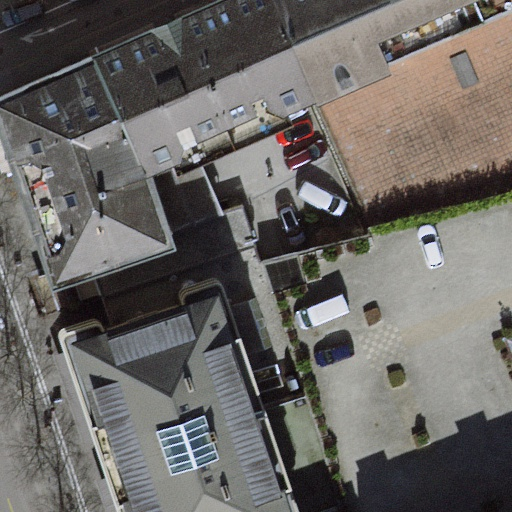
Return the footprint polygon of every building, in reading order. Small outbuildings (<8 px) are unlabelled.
[(310,0),(210,0),(114,43),(169,180),(354,99),(310,0)] [(511,0),(310,0),(354,99),(511,30),(511,0)] [(169,180),(114,43),(0,95),(0,118),(53,286),(190,237),(169,180)] [(336,511),(511,511),(511,195),(265,266),(336,511)] [(309,511),(236,286),(67,337),(122,511),(309,511)]
